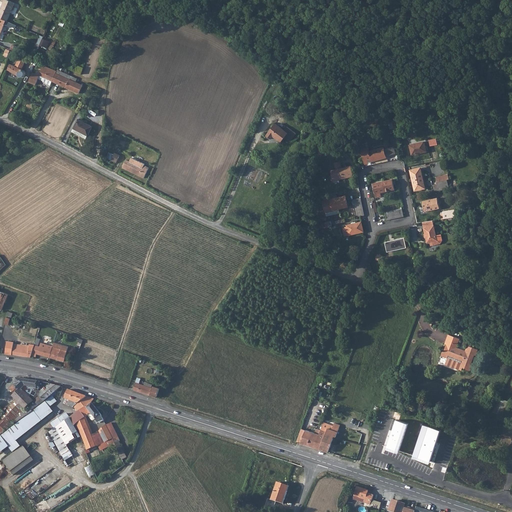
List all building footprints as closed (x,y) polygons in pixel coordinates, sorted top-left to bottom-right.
[(3,2),(0,9),(0,18),(6,21),(7,21),(15,3),(8,0),(1,0),(1,1),(3,2)] [(11,26),(12,23),(7,21),(6,21),(0,18),(0,34),(5,23),(7,24),(11,26)] [(10,49),(20,53),(22,48),(12,44),(10,49)] [(22,70),(22,69),(25,60),(19,58),(15,66),(13,65),(10,64),(7,69),(11,71),(10,71),(19,76),(21,76),(21,77),(22,77),(23,77),(24,77),(24,76),(25,76),(25,75),(26,75),(26,74),(26,73),(26,72),(25,72),(25,71),(24,71),(24,70),(22,70)] [(38,79),(51,84),(52,81),(57,71),(43,65),(39,75),(32,73),(29,82),(35,85),(37,82),(38,79)] [(72,80),(74,77),(58,70),(57,71),(52,81),(57,84),(60,85),(79,93),(83,85),(76,82),(72,80)] [(51,84),(38,79),(37,82),(42,84),(42,86),(49,89),(51,84)] [(93,126),(78,119),(73,128),(88,136),(93,126)] [(287,133),(284,130),(275,124),(266,135),(271,139),(273,136),(281,142),(285,137),(289,140),(295,133),(290,129),(287,133)] [(88,136),(73,128),(72,132),(86,139),(88,136)] [(427,152),(424,141),(409,145),(412,155),(427,152)] [(321,146),(321,148),(315,147),(313,154),(320,156),(323,147),(321,146)] [(372,161),(386,157),(384,147),(369,151),(368,148),(361,149),(365,163),(368,162),(367,159),(371,158),(372,161)] [(120,155),(115,153),(114,154),(111,160),(116,163),(120,155)] [(134,163),(130,162),(126,160),(122,167),(129,171),(130,169),(140,174),(139,176),(144,178),(149,167),(135,161),(134,163)] [(351,166),(341,168),(340,162),(335,163),(336,169),(331,170),(333,176),(330,176),(331,181),(334,180),(339,179),(353,176),(351,166)] [(425,188),(420,168),(410,170),(415,190),(425,188)] [(395,189),(392,179),(382,181),(383,183),(379,184),(378,182),(373,184),(376,198),(381,196),(381,192),(395,189)] [(437,185),(439,191),(449,189),(447,180),(437,182),(437,185)] [(345,196),(323,201),(326,212),(348,206),(345,196)] [(425,211),(440,208),(437,198),(422,201),(425,211)] [(443,212),(443,213),(444,219),(456,217),(455,210),(443,212)] [(331,221),(317,224),(318,229),(332,226),(331,221)] [(364,232),(361,221),(347,225),(347,226),(342,228),(344,236),(364,232)] [(436,235),(433,223),(423,224),(427,243),(432,242),(433,245),(441,244),(443,240),(441,234),(436,235)] [(406,248),(404,238),(394,240),(395,241),(391,242),(390,241),(385,242),(387,252),(406,248)] [(9,294),(1,291),(0,294),(0,308),(2,310),(9,294)] [(449,335),(445,344),(446,344),(444,351),(443,350),(441,355),(447,358),(445,364),(459,370),(459,369),(462,370),(463,367),(464,368),(464,369),(465,369),(467,370),(470,371),(472,365),(470,364),(473,355),(476,355),(478,349),(468,345),(466,351),(464,350),(463,350),(460,349),(460,348),(456,347),(459,339),(449,335)] [(18,355),(31,357),(31,356),(35,345),(29,344),(29,345),(20,344),(20,345),(14,344),(14,342),(7,341),(5,354),(18,355)] [(37,354),(50,358),(53,346),(40,343),(39,346),(38,346),(35,345),(31,356),(36,357),(37,354)] [(68,347),(54,343),(53,346),(50,358),(64,362),(68,347)] [(15,384),(10,389),(15,394),(20,388),(24,392),(29,387),(31,388),(32,387),(37,388),(39,394),(37,396),(37,397),(42,403),(52,395),(57,391),(61,387),(49,384),(16,378),(15,384)] [(139,384),(136,383),(133,389),(145,394),(157,397),(160,388),(153,386),(152,388),(139,384)] [(0,416),(1,418),(0,418),(0,425),(3,429),(15,417),(17,419),(16,420),(18,422),(32,411),(32,410),(42,403),(37,397),(31,401),(24,392),(20,388),(15,394),(12,396),(16,400),(0,415),(0,416)] [(93,399),(68,389),(64,398),(69,400),(68,404),(73,406),(78,412),(71,416),(76,425),(77,424),(79,423),(84,419),(85,418),(79,411),(92,401),(93,399)] [(57,401),(53,396),(32,411),(18,422),(9,430),(16,440),(55,411),(51,405),(57,401)] [(506,400),(499,397),(493,411),(498,414),(501,415),(502,415),(508,401),(506,400)] [(92,401),(79,411),(85,418),(91,414),(98,424),(104,421),(101,415),(92,401)] [(51,423),(54,428),(70,417),(67,412),(51,423)] [(54,428),(49,432),(69,466),(79,461),(72,450),(84,442),(83,437),(76,425),(71,416),(70,417),(54,428)] [(79,423),(77,424),(83,437),(84,442),(88,450),(96,447),(84,419),(79,423)] [(321,430),(326,431),(323,441),(331,443),(334,436),(336,437),(340,425),(330,421),(329,424),(324,422),(322,427),(321,430)] [(98,439),(101,444),(112,439),(111,436),(109,431),(113,429),(110,424),(106,425),(99,431),(99,433),(100,433),(102,437),(98,439)] [(305,430),(301,429),(296,442),(300,443),(305,430)] [(308,446),(320,449),(323,441),(326,431),(321,430),(317,429),(315,433),(305,430),(300,443),(303,444),(308,446)] [(9,430),(0,435),(0,453),(9,447),(13,452),(21,446),(16,440),(9,430)] [(116,441),(114,442),(122,459),(126,457),(117,438),(115,439),(116,441)] [(331,443),(323,441),(320,449),(328,452),(331,443)] [(13,452),(2,460),(14,475),(34,460),(23,445),(21,446),(13,452)] [(86,468),(90,477),(95,474),(92,466),(86,468)] [(277,483),(272,501),(284,505),(290,487),(277,483)] [(357,487),(354,495),(361,498),(365,499),(363,503),(370,505),(373,495),(367,493),(368,490),(357,487)] [(392,500),(388,511),(392,511),(401,511),(404,504),(392,500)]
